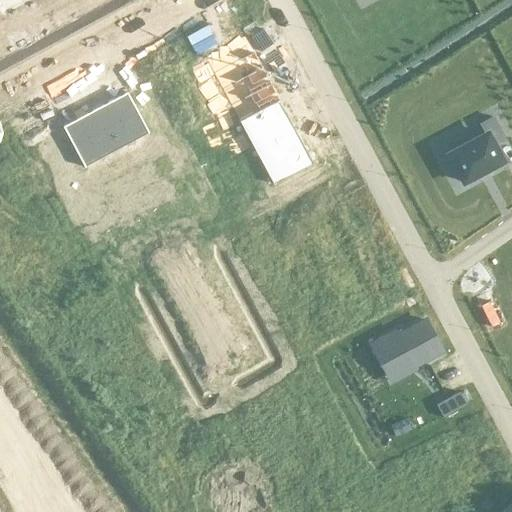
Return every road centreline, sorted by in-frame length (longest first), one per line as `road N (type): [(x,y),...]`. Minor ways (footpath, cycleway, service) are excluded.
road 1 (residential): [(429,287),(279,0)]
road 2 (residential): [(18,100),(176,0)]
road 3 (residential): [(511,444),(429,287)]
